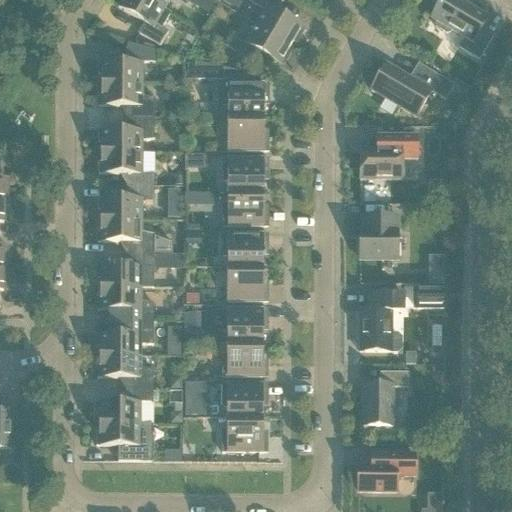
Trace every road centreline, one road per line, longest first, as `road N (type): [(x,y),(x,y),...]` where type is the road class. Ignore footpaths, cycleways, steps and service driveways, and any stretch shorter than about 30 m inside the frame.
road 1 (residential): [(70,495),(90,504),(323,504),(333,86),(383,0)]
road 2 (residential): [(482,511),(485,140),(511,93)]
road 3 (residential): [(65,361),(65,26),(80,0)]
road 4 (residential): [(70,495),(62,475),(65,361)]
